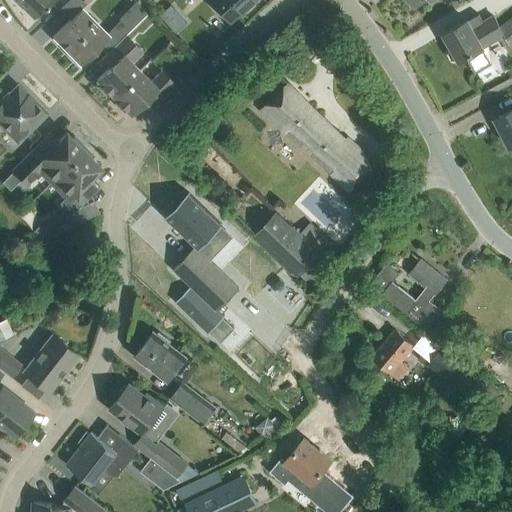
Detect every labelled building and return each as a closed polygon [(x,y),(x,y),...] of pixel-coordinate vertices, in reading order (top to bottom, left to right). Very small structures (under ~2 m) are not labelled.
[(47,9),(45,7),(51,0),(16,0),(34,18),(38,14),(40,16),(47,9)] [(253,0),(210,0),(229,21),(253,0)] [(81,65),(95,51),(109,36),(81,8),(53,36),(67,51),(65,53),(75,63),(77,61),(81,65)] [(461,24),(443,34),(459,61),(465,57),(474,73),(491,63),(482,48),(483,47),(499,38),(504,35),(500,28),(493,16),(472,28),(467,20),(461,24)] [(511,17),(500,28),(504,35),(511,46),(510,47),(511,50),(511,17)] [(113,97),(140,70),(132,62),(142,52),(125,35),(100,59),(109,68),(96,80),(100,84),(98,86),(108,96),(112,96),(113,97)] [(272,69),(292,49),(281,39),(261,58),(272,69)] [(152,110),(175,86),(176,86),(161,71),(151,81),(140,70),(113,97),(115,99),(115,103),(124,113),(126,111),(130,114),(143,101),(152,110)] [(7,93),(0,100),(0,124),(17,141),(46,112),(28,93),(27,94),(17,85),(8,94),(7,93)] [(284,85),(262,109),(302,146),(310,154),(342,184),(365,160),(368,157),(348,139),(344,140),(284,85)] [(511,109),(495,118),(509,147),(511,145),(511,109)] [(50,132),(44,138),(12,171),(26,185),(40,171),(51,182),(55,178),(84,150),(81,147),(83,145),(73,135),(71,137),(66,132),(58,140),(50,132)] [(98,187),(90,179),(101,168),(84,150),(55,178),(69,192),(60,202),(64,211),(73,207),(75,210),(98,187)] [(171,210),(165,216),(170,221),(170,222),(195,246),(209,259),(230,236),(220,226),(222,224),(188,192),(171,210)] [(54,234),(80,222),(75,210),(73,207),(64,211),(42,222),(54,234)] [(321,253),(277,212),(257,234),(300,275),(321,253)] [(190,286),(202,297),(216,310),(239,287),(209,259),(195,246),(173,269),(190,286)] [(426,328),(441,310),(429,300),(434,294),(446,279),(421,258),(409,273),(425,286),(414,299),(392,281),(382,294),(413,319),(426,328)] [(190,286),(175,301),(208,333),(224,317),(216,310),(202,297),(190,286)] [(0,339),(14,332),(5,316),(0,319),(0,339)] [(372,357),(388,370),(398,379),(409,367),(401,360),(414,345),(396,330),(372,357)] [(134,355),(167,381),(186,357),(169,343),(170,341),(159,332),(157,334),(153,331),(134,355)] [(77,355),(62,343),(51,334),(22,371),(49,392),(77,355)] [(0,369),(3,372),(11,378),(21,364),(0,347),(0,369)] [(500,392),(475,374),(441,348),(428,365),(486,410),(500,392)] [(0,375),(3,372),(0,369),(0,424),(15,436),(34,412),(1,387),(0,387),(0,375)] [(182,382),(170,398),(203,424),(215,407),(182,382)] [(164,407),(162,405),(146,393),(145,395),(129,383),(109,408),(142,434),(143,434),(155,444),(163,433),(151,423),(164,407)] [(265,418),(255,425),(263,435),(273,428),(265,418)] [(116,452),(97,437),(91,432),(66,464),(92,483),(103,468),(113,476),(118,475),(139,449),(126,439),(116,452)] [(274,475),(285,483),(296,470),(299,472),(300,483),(307,489),(318,488),(325,480),(318,474),(330,460),(304,438),(274,475)] [(161,465),(180,480),(182,481),(199,473),(188,464),(189,463),(162,442),(150,457),(161,465)] [(161,465),(154,473),(155,481),(163,488),(180,480),(161,465)] [(217,470),(177,489),(182,498),(221,479),(217,470)] [(232,481),(186,503),(187,505),(190,511),(239,511),(246,509),(245,507),(233,483),(232,481)] [(450,503),(428,481),(409,500),(421,511),(426,511),(431,508),(434,511),(440,511),(450,503)] [(108,511),(109,511),(91,498),(75,485),(64,500),(65,500),(60,507),(52,506),(52,503),(34,502),(33,511),(75,511),(77,510),(80,511),(108,511)]
